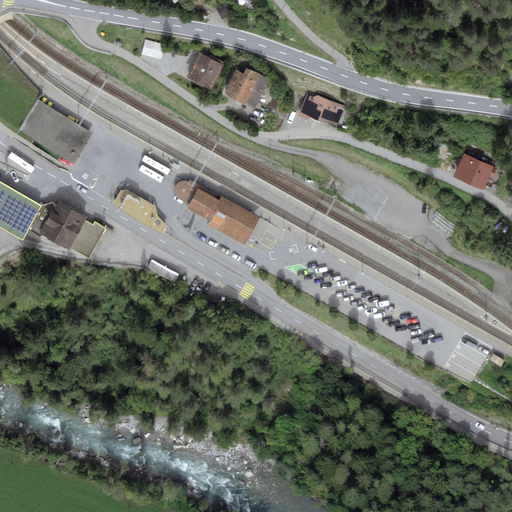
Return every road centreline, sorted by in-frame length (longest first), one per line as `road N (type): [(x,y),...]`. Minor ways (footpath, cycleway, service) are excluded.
road 1 (primary): [(511,440),(0,142)]
road 2 (residential): [(86,10),(89,37),(229,128),(257,141),(353,140),(511,216)]
road 3 (primary): [(511,109),(407,94),(223,34),(86,10)]
